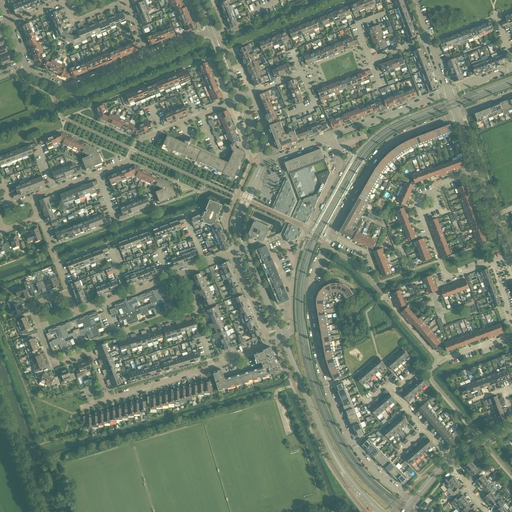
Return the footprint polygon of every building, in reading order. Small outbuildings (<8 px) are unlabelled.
[(28,10),(27,9),(30,8),(26,0),(24,0),(22,1),(25,10),(26,11),(28,10)] [(138,3),(137,0),(132,0),(131,0),(134,7),(135,7),(137,10),(145,6),(147,5),(145,0),(138,3)] [(360,11),(355,0),(353,1),(354,4),(351,5),(354,13),(360,11)] [(357,0),(355,0),(360,11),(365,9),(362,1),(358,2),(357,0)] [(363,0),(362,1),(365,9),(370,7),(367,0),(363,0)] [(395,4),(396,9),(405,5),(403,0),(395,4)] [(26,11),(25,10),(22,1),(16,3),(20,12),(23,11),(24,12),(26,11)] [(220,6),(221,9),(230,6),(228,1),(222,3),(219,4),(220,6)] [(20,12),(16,3),(11,5),(15,15),(18,14),(17,13),(20,12)] [(173,7),(175,12),(178,11),(183,8),(181,3),(173,7)] [(137,13),(137,15),(147,11),(149,10),(147,5),(145,6),(137,10),(138,13),(137,13)] [(343,5),(341,6),(345,17),(351,14),(348,6),(344,8),(343,5)] [(396,9),(398,14),(407,10),(405,5),(396,9)] [(223,13),(223,14),(232,11),(230,6),(221,9),(223,13)] [(340,9),(337,11),(340,19),(345,17),(341,6),(339,7),(340,9)] [(177,17),(180,16),(188,12),(186,7),(183,8),(178,11),(175,12),(177,17)] [(333,9),(330,10),(335,21),(340,19),(337,11),(334,12),(333,9)] [(224,16),(225,19),(237,15),(234,10),(232,11),(223,14),(224,16)] [(330,14),(326,15),(330,23),(335,21),(330,10),(328,11),(330,14)] [(398,14),(400,19),(409,15),(407,10),(398,14)] [(49,14),(51,20),(61,16),(60,14),(59,14),(58,11),(49,14)] [(139,17),(141,20),(149,16),(147,11),(137,15),(138,17),(139,17)] [(118,13),(116,14),(120,23),(126,21),(124,17),(125,16),(123,12),(119,14),(118,13)] [(180,16),(182,21),(190,17),(188,12),(180,16)] [(111,16),(115,25),(120,23),(116,14),(115,14),(115,16),(112,17),(111,16)] [(322,14),(320,15),(324,25),(330,23),(326,15),(323,16),(322,14)] [(511,18),(510,14),(505,16),(507,21),(501,23),(503,27),(505,26),(505,29),(509,27),(508,25),(511,23),(511,18)] [(227,23),(227,24),(239,20),(237,15),(225,19),(227,23)] [(319,18),(316,19),(319,28),(324,25),(320,15),(318,15),(319,18)] [(400,19),(402,24),(411,20),(409,15),(400,19)] [(49,21),(51,26),(62,21),(60,18),(62,17),(61,16),(51,20),(49,21)] [(111,16),(106,18),(110,27),(111,27),(115,25),(111,16)] [(149,16),(141,20),(142,23),(141,23),(142,25),(151,21),(149,16)] [(190,17),(182,21),(179,22),(181,27),(184,26),(192,22),(190,17)] [(111,27),(110,27),(106,18),(105,18),(105,20),(102,21),(106,32),(112,29),(111,27)] [(311,18),(309,19),(314,30),(319,28),(316,19),(313,21),(311,18)] [(239,20),(227,24),(230,30),(231,29),(232,31),(239,28),(236,22),(238,21),(238,22),(241,20),(241,19),(239,20)] [(308,22),(305,24),(310,35),(315,33),(314,30),(309,19),(307,20),(308,22)] [(402,24),(404,29),(413,25),(411,20),(402,24)] [(63,24),(62,21),(51,26),(53,30),(55,30),(55,29),(61,27),(65,26),(64,24),(63,24)] [(99,22),(98,21),(96,22),(99,29),(100,31),(101,34),(106,32),(102,21),(99,22)] [(95,24),(92,25),(95,34),(96,36),(101,34),(100,31),(99,29),(96,22),(95,22),(95,24)] [(194,27),(192,22),(184,26),(186,31),(186,30),(187,32),(190,30),(190,29),(194,27)] [(301,22),(299,23),(303,34),(305,37),(310,35),(305,24),(302,25),(301,22)] [(488,32),(497,29),(499,28),(498,24),(492,26),(491,22),(485,24),(488,32)] [(20,26),(22,31),(31,28),(28,23),(20,26)] [(298,27),(295,28),(298,36),(303,34),(299,23),(297,24),(298,27)] [(483,34),(488,32),(485,24),(480,26),(483,34)] [(88,25),(86,26),(90,36),(95,34),(92,25),(89,26),(88,25)] [(170,37),(175,35),(171,25),(165,27),(166,29),(167,29),(170,37)] [(368,29),(371,35),(382,30),(380,25),(368,29)] [(404,29),(406,34),(415,30),(413,25),(404,29)] [(85,28),(82,29),(85,38),(90,36),(86,26),(85,27),(85,28)] [(478,36),(483,34),(480,26),(475,28),(478,36)] [(56,39),(56,40),(63,32),(61,27),(55,29),(55,30),(53,30),(52,31),(56,39)] [(298,36),(295,28),(292,29),(290,27),(288,27),(289,30),(292,39),(298,36)] [(22,31),(24,36),(33,33),(31,28),(22,31)] [(473,38),(478,36),(475,28),(470,30),(473,38)] [(76,30),(78,34),(81,40),(81,41),(82,43),(82,42),(86,40),(85,38),(82,29),(79,31),(78,29),(76,30)] [(166,29),(162,31),(165,39),(170,37),(167,29),(166,29)] [(284,32),(281,34),(284,42),(289,40),(286,32),(285,29),(283,30),(284,32)] [(371,35),(373,40),(381,37),(380,34),(383,33),(382,30),(371,35)] [(415,30),(406,34),(408,39),(417,36),(415,30)] [(468,40),(473,38),(470,30),(465,32),(468,40)] [(162,31),(156,33),(160,42),(165,39),(162,31)] [(64,43),(65,41),(68,34),(63,32),(56,40),(64,43)] [(276,32),(274,33),(279,44),(284,42),(281,34),(277,35),(276,32)] [(466,41),(468,40),(465,32),(460,34),(464,44),(466,43),(466,42),(466,41)] [(24,36),(26,41),(35,38),(33,33),(24,36)] [(156,33),(152,35),(155,44),(160,42),(156,33)] [(273,37),(270,38),(273,46),(279,44),(274,33),(272,34),(273,37)] [(73,36),(73,44),(73,47),(82,43),(81,41),(81,40),(78,34),(73,36)] [(462,44),(464,44),(460,34),(455,35),(458,44),(461,43),(461,44),(462,44)] [(155,44),(152,35),(146,37),(150,46),(155,44)] [(458,44),(455,35),(450,37),(453,46),(454,48),(456,48),(456,47),(459,46),(458,44)] [(266,37),(264,38),(268,49),(273,46),(270,38),(267,39),(266,37)] [(344,41),(341,42),(345,50),(350,48),(347,40),(345,37),(343,38),(344,41)] [(373,40),(375,45),(386,41),(385,39),(382,40),(381,37),(373,40)] [(448,48),(453,46),(450,37),(445,39),(448,48)] [(26,41),(28,46),(37,43),(35,38),(26,41)] [(268,49),(264,38),(262,38),(263,41),(259,43),(263,51),(268,49)] [(352,38),(347,40),(350,48),(356,46),(352,38)] [(443,50),(448,48),(445,39),(439,41),(443,50)] [(337,40),(335,41),(340,52),(345,50),(341,42),(338,43),(337,40)] [(386,41),(375,45),(377,51),(385,48),(384,44),(389,42),(388,40),(386,41)] [(330,43),(330,45),(331,46),(334,54),(340,52),(335,41),(330,43)] [(28,46),(30,51),(41,47),(39,42),(37,43),(28,46)] [(134,42),(129,44),(132,53),(138,50),(134,42)] [(129,44),(124,47),(127,55),(132,53),(129,44)] [(0,46),(0,55),(8,52),(7,49),(6,49),(4,45),(0,46)] [(120,45),(118,46),(122,57),(127,55),(124,47),(121,48),(120,45)] [(252,51),(250,45),(238,50),(240,56),(249,52),(252,51)] [(326,45),(325,46),(329,57),(334,54),(331,46),(328,48),(326,45)] [(113,48),(114,51),(118,59),(122,57),(118,46),(113,48)] [(325,46),(319,48),(324,59),(329,57),(325,46)] [(30,51),(33,56),(43,52),(41,47),(30,51)] [(319,48),(314,50),(319,61),(324,59),(319,48)] [(412,51),(414,56),(423,53),(421,48),(412,51)] [(104,55),(107,63),(112,61),(109,53),(108,50),(103,52),(104,55)] [(313,54),(310,55),(313,63),(319,61),(314,50),(312,51),(313,54)] [(114,51),(109,53),(112,61),(118,59),(114,51)] [(8,52),(0,55),(0,60),(2,65),(8,62),(8,61),(10,60),(8,55),(10,55),(8,52)] [(36,61),(38,66),(43,61),(42,59),(43,58),(41,53),(43,52),(33,56),(35,61),(36,61)] [(240,56),(243,61),(253,56),(253,54),(250,55),(249,52),(240,56)] [(414,56),(416,62),(425,58),(423,53),(414,56)] [(400,57),(397,59),(400,67),(401,70),(407,67),(402,56),(401,54),(399,55),(400,57)] [(503,54),(497,56),(501,65),(506,63),(503,54)] [(104,55),(99,57),(102,65),(107,63),(104,55)] [(313,63),(310,55),(304,57),(307,65),(313,63)] [(245,66),(246,66),(246,65),(253,63),(253,62),(255,61),(253,56),(243,61),(245,66)] [(497,56),(492,58),(496,66),(501,65),(497,56)] [(99,57),(94,59),(97,67),(102,65),(99,57)] [(393,57),(391,58),(395,69),(400,67),(397,59),(394,60),(393,57)] [(386,63),(389,71),(390,74),(396,72),(395,69),(391,58),(389,59),(390,61),(386,63)] [(416,62),(418,66),(427,63),(425,58),(416,62)] [(447,61),(449,67),(459,63),(459,62),(458,60),(457,60),(457,58),(447,61)] [(487,58),(482,60),(486,70),(491,68),(487,58)] [(487,58),(491,68),(496,66),(492,58),(487,60),(487,58)] [(83,61),(84,63),(88,71),(92,69),(88,59),(83,61)] [(89,59),(88,59),(92,69),(97,67),(94,59),(89,61),(89,59)] [(47,71),(52,73),(57,62),(51,60),(50,63),(47,71)] [(482,60),(477,62),(481,72),(486,70),(482,60)] [(42,69),(47,71),(50,63),(46,61),(45,61),(43,61),(38,66),(42,68),(42,69)] [(246,66),(249,71),(259,66),(257,61),(255,61),(253,62),(253,63),(246,65),(246,66)] [(52,73),(57,75),(61,67),(60,67),(61,64),(57,62),(52,73)] [(200,68),(201,71),(209,68),(206,62),(199,65),(196,66),(197,68),(200,68)] [(471,64),(473,69),(475,74),(481,72),(477,62),(471,64)] [(84,63),(79,65),(83,73),(88,71),(84,63)] [(384,73),(389,71),(386,63),(381,65),(384,73)] [(418,66),(420,72),(429,68),(427,63),(418,66)] [(449,67),(451,72),(460,68),(458,63),(459,63),(449,67)] [(277,65),(278,68),(281,76),(287,74),(283,66),(280,67),(279,64),(277,65)] [(288,64),(283,66),(287,74),(292,72),(288,64)] [(79,65),(74,67),(78,75),(83,73),(79,65)] [(249,71),(251,76),(262,72),(261,69),(259,66),(249,71)] [(61,67),(57,75),(62,77),(63,76),(67,78),(67,71),(65,70),(66,69),(61,67)] [(69,70),(67,71),(67,78),(72,76),(73,78),(78,75),(74,67),(69,69),(69,70)] [(270,67),(267,69),(271,81),(275,80),(270,67)] [(199,72),(201,77),(211,73),(209,68),(201,71),(199,72)] [(278,68),(276,69),(272,70),(276,78),(281,76),(278,68)] [(420,77),(422,77),(431,73),(429,68),(420,72),(418,72),(420,77)] [(451,72),(453,77),(463,73),(462,73),(463,72),(462,70),(461,70),(461,68),(460,68),(451,72)] [(185,82),(190,80),(186,71),(184,72),(184,71),(181,72),(185,82)] [(364,82),(369,80),(366,71),(361,74),(364,82)] [(180,84),(185,82),(181,72),(178,73),(178,74),(176,75),(180,84)] [(251,76),(253,81),(261,78),(260,75),(262,73),(262,72),(251,76)] [(201,77),(203,81),(213,78),(211,73),(201,77)] [(422,77),(424,82),(433,78),(431,73),(422,77)] [(463,73),(453,77),(455,82),(463,79),(462,73),(463,73)] [(361,74),(355,76),(360,87),(362,86),(361,83),(364,82),(361,74)] [(175,87),(180,84),(176,75),(174,76),(174,75),(171,76),(175,87)] [(170,89),(175,87),(171,76),(168,77),(168,78),(166,79),(170,89)] [(355,76),(350,78),(353,86),(356,85),(357,87),(360,87),(355,76)] [(261,78),(253,81),(255,87),(263,83),(266,82),(264,77),(262,77),(261,78)] [(215,83),(213,78),(203,81),(205,86),(215,83)] [(350,78),(345,80),(349,91),(354,89),(353,86),(350,78)] [(424,82),(426,87),(434,84),(433,78),(424,82)] [(165,91),(170,89),(166,79),(164,80),(164,79),(161,80),(164,89),(165,91)] [(288,85),(289,88),(297,85),(295,80),(287,83),(284,84),(285,86),(288,85)] [(345,80),(339,82),(342,90),(346,89),(347,91),(349,91),(345,80)] [(339,82),(334,84),(338,95),(340,94),(339,91),(342,90),(339,82)] [(159,91),(156,83),(154,84),(154,83),(151,84),(154,93),(157,92),(158,94),(160,93),(159,91)] [(217,87),(215,83),(205,86),(207,91),(217,87)] [(154,93),(151,84),(148,86),(146,87),(150,97),(155,95),(154,93)] [(334,84),(329,86),(332,94),(335,93),(336,96),(338,95),(334,84)] [(434,84),(426,87),(428,92),(436,89),(434,84)] [(288,93),(289,95),(299,90),(297,85),(289,88),(290,91),(288,93)] [(326,96),(327,99),(330,98),(329,95),(332,94),(329,86),(323,88),(326,96)] [(145,99),(150,97),(146,87),(144,88),(144,87),(141,89),(145,99)] [(219,92),(217,87),(207,91),(209,96),(219,92)] [(321,101),(327,99),(326,96),(323,88),(313,92),(315,96),(319,95),(321,101)] [(414,88),(409,90),(412,98),(417,96),(414,88)] [(140,101),(145,99),(141,89),(138,90),(138,91),(136,91),(140,101)] [(292,96),(293,99),(302,95),(299,90),(289,95),(290,97),(292,96)] [(403,90),(398,92),(402,102),(407,100),(404,92),(403,90)] [(409,90),(404,92),(407,100),(412,98),(409,90)] [(135,103),(140,101),(136,91),(134,92),(134,91),(131,93),(134,101),(135,103)] [(258,95),(260,100),(268,97),(271,96),(269,91),(258,95)] [(220,92),(219,92),(209,96),(208,96),(211,102),(212,103),(216,102),(215,100),(222,97),(220,92)] [(394,96),(397,104),(402,102),(398,92),(393,94),(394,96)] [(129,103),(134,101),(131,93),(128,94),(128,95),(126,96),(127,99),(126,99),(126,100),(125,100),(125,101),(125,102),(126,102),(126,103),(125,103),(126,104),(127,105),(128,105),(129,105),(128,104),(129,104),(129,103)] [(302,95),(293,99),(295,102),(292,103),(293,105),(296,104),(304,101),(302,95)] [(394,96),(389,98),(392,106),(397,104),(394,96)] [(260,100),(262,106),(270,102),(268,97),(260,100)] [(375,103),(378,111),(384,109),(383,106),(384,106),(381,98),(374,101),(375,103)] [(392,106),(389,98),(384,100),(387,108),(392,106)] [(369,103),(370,105),(373,113),(378,111),(375,103),(374,101),(369,103)] [(262,106),(264,110),(273,107),(270,102),(262,106)] [(509,111),(505,102),(502,103),(502,102),(500,103),(504,114),(504,115),(510,113),(509,111)] [(103,112),(107,110),(105,103),(97,106),(98,107),(96,108),(98,113),(102,111),(103,112)] [(504,114),(500,103),(498,104),(498,105),(495,106),(498,115),(503,113),(503,115),(504,114)] [(370,105),(365,107),(368,115),(373,113),(370,105)] [(185,106),(179,109),(183,117),(186,116),(186,115),(191,113),(188,107),(185,109),(185,106)] [(492,106),(489,107),(494,118),(494,116),(498,115),(495,106),(492,107),(492,106)] [(264,110),(266,115),(275,112),(273,107),(264,110)] [(488,109),(485,110),(488,119),(493,117),(493,118),(494,118),(489,107),(488,108),(488,109)] [(179,109),(174,111),(178,118),(179,118),(180,118),(183,117),(179,109)] [(350,111),(350,112),(353,120),(358,118),(355,111),(354,109),(350,111)] [(360,109),(355,111),(358,118),(363,117),(360,109)] [(219,114),(221,119),(230,115),(228,110),(221,113),(220,112),(216,113),(217,115),(219,114)] [(482,110),(479,111),(484,122),(484,120),(488,119),(485,110),(482,111),(482,110)] [(100,119),(107,122),(109,117),(108,117),(104,115),(103,112),(102,111),(98,113),(100,119)] [(174,111),(169,113),(173,121),(176,120),(176,119),(178,118),(174,111)] [(266,115),(268,121),(277,117),(276,116),(277,115),(278,112),(277,111),(275,112),(266,115)] [(484,122),(479,111),(478,111),(478,112),(475,114),(478,122),(483,121),(483,122),(484,122)] [(350,112),(345,114),(348,122),(353,120),(350,112)] [(173,121),(169,113),(164,115),(165,117),(162,118),(165,124),(170,122),(170,123),(173,121)] [(107,122),(111,124),(115,116),(110,114),(108,117),(109,117),(107,122)] [(111,124),(116,126),(120,119),(120,118),(121,116),(116,114),(115,116),(111,124)] [(345,114),(340,116),(343,124),(348,122),(345,114)] [(221,119),(223,124),(231,121),(229,116),(230,116),(230,115),(221,119)] [(281,121),(279,116),(277,117),(268,121),(270,126),(281,122),(281,121)] [(340,116),(335,118),(338,126),(343,124),(340,116)] [(321,122),(324,130),(329,128),(325,118),(320,120),(320,121),(321,122)] [(338,126),(335,118),(328,121),(330,125),(331,124),(333,128),(338,126)] [(116,126),(121,128),(125,121),(120,119),(116,126)] [(121,128),(126,130),(129,123),(125,121),(121,128)] [(149,121),(143,123),(146,131),(155,128),(153,122),(150,123),(149,121)] [(222,128),(223,130),(233,126),(231,121),(223,124),(224,127),(222,128)] [(324,130),(321,122),(320,121),(315,123),(315,124),(319,132),(324,130)] [(295,132),(295,130),(286,133),(281,122),(270,126),(272,132),(273,132),(279,148),(282,147),(283,149),(283,148),(283,147),(299,141),(298,140),(295,132)] [(319,132),(315,124),(315,123),(314,122),(310,124),(310,126),(314,134),(319,132)] [(129,123),(126,130),(136,135),(136,128),(134,127),(135,125),(129,123)] [(136,128),(136,135),(146,131),(143,123),(138,126),(139,127),(136,128)] [(446,123),(444,124),(448,135),(450,134),(450,135),(452,134),(452,133),(453,133),(450,124),(447,126),(446,123)] [(443,127),(440,128),(443,136),(448,135),(444,124),(442,125),(443,127)] [(225,129),(227,134),(235,131),(233,126),(223,130),(225,129)] [(310,126),(305,128),(309,136),(314,134),(310,126)] [(436,127),(434,128),(438,138),(443,136),(440,128),(437,129),(436,127)] [(305,128),(300,130),(304,138),(309,136),(305,128)] [(433,131),(430,132),(434,144),(436,143),(434,140),(438,138),(434,128),(432,129),(433,131)] [(298,140),(304,138),(300,130),(295,132),(298,140)] [(227,134),(229,139),(237,136),(235,131),(227,134)] [(426,131),(424,132),(428,142),(433,140),(434,144),(430,132),(427,133),(426,131)] [(423,135),(420,136),(423,144),(428,142),(424,132),(422,132),(423,135)] [(60,141),(62,142),(63,143),(66,136),(61,133),(55,136),(58,143),(58,142),(60,141)] [(165,148),(222,174),(226,163),(213,157),(214,156),(200,150),(199,151),(189,147),(189,145),(190,146),(193,139),(191,138),(190,139),(188,139),(186,140),(186,141),(185,141),(184,143),(185,143),(184,145),(174,140),(174,139),(167,135),(163,146),(166,147),(165,148)] [(413,139),(410,140),(413,148),(417,146),(418,146),(414,135),(412,136),(413,139)] [(416,135),(414,135),(418,146),(423,144),(420,136),(417,137),(416,135)] [(58,144),(58,142),(58,143),(55,136),(50,138),(53,146),(58,144)] [(62,144),(67,146),(71,138),(66,136),(63,143),(62,142),(62,144)] [(231,144),(236,142),(239,141),(237,136),(229,139),(231,144)] [(47,137),(39,140),(41,144),(45,142),(48,148),(53,146),(50,138),(47,139),(47,137)] [(67,146),(72,148),(76,140),(71,138),(67,146)] [(405,139),(403,140),(408,151),(411,149),(413,148),(410,140),(407,142),(405,139)] [(72,148),(77,151),(81,142),(76,140),(72,148)] [(402,144),(400,146),(404,153),(406,152),(408,151),(403,140),(401,141),(402,144)] [(82,152),(86,145),(81,142),(77,151),(82,153),(82,152)] [(223,148),(221,149),(221,151),(231,147),(232,150),(232,151),(234,152),(224,175),(229,177),(231,178),(234,179),(245,155),(243,150),(242,151),(238,149),(238,147),(236,142),(231,144),(226,146),(223,148)] [(36,143),(24,148),(27,156),(33,154),(31,148),(36,146),(35,146),(37,145),(36,143)] [(88,156),(82,159),(86,169),(102,163),(98,152),(97,153),(96,151),(97,151),(97,150),(86,145),(82,152),(88,155),(88,156)] [(395,145),(393,147),(400,156),(401,155),(404,153),(400,146),(397,147),(395,145)] [(393,150),(390,152),(396,159),(400,156),(393,147),(392,148),(393,150)] [(24,148),(19,150),(22,158),(27,156),(24,148)] [(326,159),(326,158),(325,159),(321,149),(316,151),(285,163),(289,172),(291,172),(292,175),(302,200),(294,216),(295,219),(305,223),(308,222),(319,197),(320,197),(330,173),(329,170),(325,160),(326,159)] [(19,150),(14,152),(17,160),(22,158),(19,150)] [(14,152),(8,154),(11,162),(17,160),(14,152)] [(386,153),(385,154),(392,163),(395,160),(396,159),(390,152),(388,154),(386,153)] [(8,154),(3,156),(6,164),(11,162),(8,154)] [(385,158),(382,160),(389,166),(392,163),(385,154),(383,156),(385,158)] [(462,154),(457,156),(461,168),(467,166),(462,154)] [(458,159),(453,161),(456,170),(461,168),(457,156),(458,159)] [(378,161),(377,163),(385,170),(388,167),(389,166),(382,160),(380,163),(378,161)] [(453,161),(448,163),(451,172),(456,170),(453,161)] [(73,163),(67,165),(71,175),(82,171),(80,168),(76,170),(73,163)] [(377,167),(376,169),(383,174),(385,170),(377,163),(375,165),(377,167)] [(448,163),(443,165),(446,174),(451,172),(448,163)] [(67,165),(62,167),(66,177),(71,175),(67,165)] [(443,165),(438,167),(441,176),(446,174),(443,165)] [(62,167),(57,169),(60,179),(66,177),(62,167)] [(136,176),(139,169),(134,167),(128,169),(130,173),(131,176),(134,175),(136,176)] [(432,167),(427,168),(430,177),(435,175),(433,169),(432,167)] [(438,167),(433,169),(435,175),(436,178),(441,176),(438,167)] [(427,168),(422,170),(425,179),(430,177),(427,168)] [(60,179),(57,169),(51,171),(55,181),(60,179)] [(130,173),(128,169),(123,171),(126,179),(132,177),(131,176),(130,173)] [(135,177),(140,179),(144,171),(139,169),(136,176),(135,177)] [(372,171),(370,173),(380,179),(381,178),(383,174),(376,169),(374,172),(372,171)] [(422,170),(417,172),(420,181),(425,179),(422,170)] [(121,181),(126,179),(123,171),(118,173),(121,181)] [(140,179),(146,182),(149,173),(144,171),(140,179)] [(414,180),(412,181),(415,183),(420,181),(417,172),(412,174),(414,180)] [(116,183),(121,181),(118,173),(113,175),(116,183)] [(146,182),(150,184),(154,175),(149,173),(146,182)] [(371,176),(370,179),(377,183),(380,179),(370,173),(369,175),(371,176)] [(111,185),(116,183),(113,175),(103,178),(104,181),(109,179),(111,185)] [(156,186),(159,178),(154,175),(150,184),(156,186)] [(42,177),(36,179),(39,187),(45,185),(42,177)] [(171,183),(159,178),(156,186),(161,188),(162,189),(155,192),(159,202),(176,196),(171,183)] [(36,179),(31,181),(34,189),(39,187),(36,179)] [(274,209),(287,215),(289,214),(295,201),(287,179),(284,180),(273,206),(274,209)] [(366,181),(365,182),(375,188),(377,183),(370,179),(368,182),(366,181)] [(31,181),(25,183),(28,191),(34,189),(31,181)] [(97,181),(86,185),(89,193),(90,193),(91,195),(96,193),(93,185),(98,183),(97,181)] [(406,182),(403,187),(412,190),(415,183),(412,181),(411,184),(406,182)] [(366,186),(364,188),(372,193),(375,188),(365,182),(364,184),(366,186)] [(23,193),(19,183),(14,185),(17,194),(12,196),(13,199),(18,197),(18,195),(23,193)] [(19,183),(23,193),(28,191),(25,183),(20,185),(19,183)] [(459,187),(461,192),(469,189),(467,184),(459,187)] [(86,185),(81,187),(84,195),(89,193),(86,185)] [(81,187),(75,189),(79,199),(85,197),(84,195),(81,187)] [(403,187),(401,192),(409,195),(412,190),(403,187)] [(361,190),(359,192),(369,198),(372,193),(364,188),(363,191),(361,190)] [(75,189),(70,191),(74,200),(74,201),(79,199),(75,189)] [(461,192),(463,197),(466,196),(469,195),(471,194),(469,189),(461,192)] [(70,191),(65,193),(68,202),(74,200),(70,191)] [(369,198),(359,192),(358,194),(360,195),(340,231),(341,233),(352,238),(355,230),(353,229),(354,227),(355,228),(369,203),(366,202),(369,198)] [(401,192),(399,197),(407,200),(409,195),(401,192)] [(68,202),(65,193),(59,195),(63,203),(63,204),(68,202)] [(460,198),(462,203),(471,200),(469,195),(466,196),(463,197),(460,198)] [(39,200),(41,206),(49,203),(47,197),(39,200)] [(147,197),(141,200),(144,208),(149,206),(150,208),(155,206),(154,201),(149,203),(147,197)] [(402,204),(401,207),(404,208),(407,200),(399,197),(397,202),(402,204)] [(129,201),(131,204),(134,212),(139,210),(136,202),(135,199),(129,201)] [(141,200),(136,202),(139,210),(144,208),(141,200)] [(462,203),(464,208),(473,205),(471,200),(462,203)] [(209,225),(216,222),(215,221),(217,217),(216,216),(217,214),(218,215),(221,206),(219,205),(219,204),(211,201),(211,202),(208,201),(205,209),(206,210),(205,212),(204,212),(202,216),(201,216),(204,223),(209,225)] [(41,206),(43,211),(51,208),(49,203),(41,206)] [(131,204),(125,206),(128,214),(134,212),(131,204)] [(464,208),(466,213),(475,210),(473,205),(464,208)] [(119,220),(124,218),(123,216),(128,214),(125,206),(120,208),(122,213),(117,215),(119,220)] [(395,211),(397,216),(406,213),(404,208),(401,207),(401,209),(395,211)] [(43,211),(45,217),(53,214),(51,208),(43,211)] [(466,213),(468,218),(477,215),(475,210),(466,213)] [(368,217),(376,220),(378,216),(370,212),(368,217)] [(53,214),(45,217),(47,222),(58,218),(56,213),(53,214)] [(397,216),(399,221),(408,218),(406,213),(397,216)] [(103,214),(97,216),(100,224),(106,222),(107,224),(112,222),(110,217),(105,219),(103,214)] [(194,215),(199,225),(204,223),(201,216),(200,214),(197,216),(197,214),(194,215)] [(190,219),(194,227),(199,225),(194,215),(192,216),(193,218),(190,219)] [(468,218),(470,224),(478,220),(477,215),(468,218)] [(97,216),(92,218),(95,226),(100,224),(97,216)] [(86,217),(86,218),(90,228),(95,226),(92,218),(87,220),(86,217)] [(176,221),(173,222),(176,231),(182,229),(180,223),(185,221),(183,217),(175,220),(176,221)] [(82,222),(81,222),(84,230),(90,228),(86,218),(81,220),(82,222)] [(399,221),(401,226),(409,223),(408,218),(399,221)] [(428,222),(430,227),(439,224),(437,218),(428,222)] [(253,240),(254,240),(255,240),(259,242),(263,240),(269,226),(267,225),(266,226),(256,221),(256,220),(254,220),(248,233),(250,238),(253,239),(253,240)] [(470,224),(472,229),(480,225),(478,220),(470,224)] [(212,230),(221,226),(220,224),(219,224),(218,221),(216,222),(209,225),(212,230)] [(81,222),(76,224),(79,232),(84,230),(81,222)] [(166,225),(163,226),(167,236),(166,234),(171,232),(168,222),(165,223),(166,225)] [(170,222),(168,222),(171,232),(176,231),(173,222),(170,223),(170,222)] [(403,232),(405,231),(411,228),(409,223),(401,226),(403,232)] [(76,224),(71,226),(74,234),(79,232),(76,224)] [(430,227),(432,232),(441,229),(439,224),(430,227)] [(160,225),(158,226),(162,239),(162,238),(164,238),(166,237),(167,237),(167,236),(163,226),(161,227),(160,225)] [(285,236),(287,242),(299,238),(301,232),(300,229),(292,225),(290,226),(285,236)] [(472,229),(474,234),(482,230),(480,225),(472,229)] [(71,226),(66,228),(69,236),(74,234),(71,226)] [(162,239),(158,226),(155,227),(156,229),(153,230),(157,240),(162,239)] [(212,230),(214,235),(222,231),(221,229),(222,228),(221,226),(212,230)] [(405,231),(407,236),(416,232),(414,227),(411,228),(405,231)] [(41,239),(37,228),(30,231),(31,234),(26,236),(28,242),(33,240),(34,242),(41,239)] [(66,228),(60,230),(63,238),(69,236),(66,228)] [(432,232),(434,237),(443,234),(441,229),(432,232)] [(63,238),(60,230),(55,232),(58,240),(63,238)] [(145,232),(143,233),(146,242),(153,239),(152,237),(150,238),(147,230),(145,231),(145,232)] [(474,234),(476,239),(484,236),(482,230),(474,234)] [(214,235),(216,240),(226,236),(225,234),(223,234),(222,231),(214,235)] [(353,240),(358,242),(362,234),(357,231),(353,240)] [(416,232),(407,236),(409,241),(418,238),(416,232)] [(140,233),(137,234),(141,244),(146,242),(143,233),(140,234),(140,233)] [(135,236),(133,237),(136,246),(141,244),(137,234),(135,235),(135,236)] [(358,242),(363,244),(367,236),(362,234),(358,242)] [(434,237),(436,242),(445,239),(443,234),(434,237)] [(19,246),(20,249),(25,247),(23,242),(20,243),(17,236),(9,239),(13,248),(19,246)] [(216,240),(218,245),(227,241),(225,239),(227,238),(226,236),(216,240)] [(363,244),(368,247),(372,238),(367,236),(363,244)] [(484,236),(476,239),(478,244),(486,241),(484,236)] [(129,237),(127,238),(131,248),(136,246),(133,237),(130,238),(129,237)] [(125,240),(122,241),(126,250),(131,248),(127,238),(125,239),(125,240)] [(368,247),(373,249),(376,247),(374,246),(377,240),(372,238),(368,247)] [(415,241),(417,247),(426,243),(424,238),(415,241)] [(436,242),(438,247),(447,244),(445,239),(436,242)] [(0,241),(0,252),(4,251),(5,253),(10,251),(7,243),(4,244),(3,241),(1,242),(0,241)] [(126,250),(122,241),(120,242),(119,241),(112,244),(113,248),(119,246),(121,252),(126,250)] [(227,241),(218,245),(220,250),(230,246),(229,244),(228,244),(227,241)] [(417,247),(419,252),(428,248),(426,243),(417,247)] [(438,247),(440,252),(449,249),(447,244),(438,247)] [(255,250),(257,255),(268,250),(266,245),(255,250)] [(99,250),(96,251),(100,260),(105,258),(103,252),(108,250),(106,246),(99,249),(99,250)] [(373,249),(376,257),(384,253),(383,248),(377,250),(376,247),(373,249)] [(419,252),(421,257),(430,253),(428,248),(419,252)] [(196,249),(191,251),(195,261),(197,260),(197,258),(199,257),(196,249)] [(449,249),(440,252),(442,257),(451,254),(449,249)] [(257,255),(259,260),(270,255),(268,250),(257,255)] [(93,251),(91,252),(95,263),(100,261),(100,260),(96,251),(94,252),(93,251)] [(191,251),(186,253),(189,261),(192,260),(192,262),(195,261),(191,251)] [(89,254),(86,255),(90,263),(90,265),(95,263),(91,252),(88,252),(89,254)] [(186,253),(181,255),(185,265),(187,264),(186,262),(189,261),(186,253)] [(376,257),(378,262),(386,258),(384,253),(376,257)] [(430,253),(421,257),(423,262),(432,259),(430,253)] [(83,254),(81,255),(84,265),(90,263),(86,255),(84,256),(83,254)] [(79,258),(76,259),(79,267),(84,265),(81,255),(78,256),(79,258)] [(181,255),(176,256),(179,265),(182,264),(182,266),(185,265),(181,255)] [(259,260),(261,265),(272,260),(270,255),(259,260)] [(179,265),(176,256),(171,258),(173,264),(167,266),(169,270),(177,267),(176,266),(179,265)] [(73,258),(71,259),(75,269),(75,271),(80,269),(79,267),(76,259),(74,260),(73,258)] [(378,262),(380,267),(388,263),(386,258),(378,262)] [(75,269),(71,259),(68,260),(69,261),(66,262),(69,271),(75,269)] [(261,265),(263,269),(274,265),(272,260),(261,265)] [(221,268),(222,269),(232,265),(231,263),(229,264),(228,261),(218,265),(219,268),(221,268)] [(380,267),(382,272),(390,269),(388,263),(380,267)] [(155,264),(150,266),(153,275),(156,274),(156,275),(164,273),(162,268),(157,270),(155,264)] [(222,269),(224,274),(232,271),(231,268),(233,267),(232,265),(222,269)] [(263,269),(265,274),(276,270),(274,265),(263,269)] [(144,266),(139,268),(143,279),(145,278),(146,279),(148,278),(144,266)] [(144,266),(148,278),(151,277),(150,276),(153,275),(150,266),(145,268),(144,266)] [(139,268),(134,270),(138,282),(141,281),(140,280),(143,279),(139,268)] [(390,269),(382,272),(383,277),(392,274),(390,269)] [(477,273),(479,278),(490,274),(488,269),(477,273)] [(134,272),(129,274),(133,283),(135,282),(136,283),(138,282),(134,270),(134,272)] [(265,274),(267,279),(278,274),(276,270),(265,274)] [(224,274),(226,279),(236,275),(235,273),(233,274),(232,271),(224,274)] [(133,283),(129,274),(129,272),(124,274),(128,286),(131,285),(130,284),(133,283)] [(189,281),(190,283),(204,277),(202,278),(200,273),(192,276),(193,279),(189,281)] [(267,279),(269,284),(280,279),(278,274),(267,279)] [(483,282),(492,279),(490,274),(479,278),(481,283),(483,282)] [(226,279),(228,284),(236,281),(235,278),(237,277),(236,275),(226,279)] [(424,278),(426,283),(434,280),(432,275),(424,278)] [(59,286),(56,277),(48,280),(47,278),(44,279),(47,287),(50,286),(51,289),(59,286)] [(195,284),(196,286),(206,282),(204,277),(190,283),(191,285),(195,284)] [(115,279),(110,281),(114,292),(116,291),(115,289),(118,288),(115,279)] [(269,284),(271,289),(282,284),(280,279),(269,284)] [(466,279),(461,281),(464,290),(469,288),(466,279)] [(483,282),(485,287),(494,284),(492,279),(483,282)] [(325,283),(323,284),(329,294),(330,293),(332,292),(333,292),(336,292),(337,292),(339,292),(341,293),(343,294),(346,298),(356,293),(354,289),(351,291),(349,288),(343,284),(339,283),(340,280),(334,280),(334,283),(330,284),(327,285),(325,283)] [(426,283),(428,289),(436,285),(434,280),(426,283)] [(41,293),(40,290),(45,288),(42,281),(31,285),(32,288),(29,289),(31,294),(34,293),(35,295),(41,293)] [(70,287),(71,290),(81,286),(79,281),(70,284),(71,287),(70,287)] [(110,281),(105,283),(108,292),(111,291),(111,292),(114,292),(110,281)] [(194,291),(194,293),(209,287),(207,288),(206,286),(210,284),(208,281),(207,282),(206,282),(196,286),(197,289),(194,291)] [(228,284),(230,289),(240,285),(239,283),(238,284),(236,281),(228,284)] [(461,281),(455,283),(459,292),(464,290),(461,281)] [(105,283),(100,285),(103,295),(106,294),(105,293),(108,292),(105,283)] [(455,283),(450,285),(454,294),(459,292),(455,283)] [(24,285),(24,286),(14,289),(17,296),(21,295),(22,299),(28,296),(26,291),(29,290),(28,286),(27,284),(24,285)] [(271,289),(273,294),(284,289),(282,284),(271,289)] [(319,292),(327,297),(327,296),(329,294),(323,284),(322,285),(320,286),(322,288),(319,292)] [(485,287),(487,292),(496,289),(494,284),(485,287)] [(103,295),(100,285),(95,287),(98,296),(101,295),(101,296),(103,295)] [(240,285),(230,289),(228,290),(230,295),(232,295),(232,296),(234,295),(234,294),(241,291),(239,288),(241,287),(240,285)] [(436,285),(428,289),(430,294),(438,291),(436,285)] [(450,285),(445,287),(449,296),(454,294),(450,285)] [(73,292),(74,294),(83,291),(81,286),(71,290),(72,292),(73,292)] [(154,290),(152,291),(156,301),(162,299),(160,294),(165,292),(163,287),(157,289),(157,288),(154,289),(154,290)] [(199,293),(200,296),(211,292),(209,287),(194,293),(195,295),(199,293)] [(449,296),(445,287),(440,289),(443,298),(449,296)] [(273,294),(275,298),(286,294),(284,289),(273,294)] [(487,292),(489,297),(497,294),(496,289),(487,292)] [(74,297),(75,300),(87,295),(85,290),(83,291),(74,294),(75,297),(74,297)] [(391,294),(393,299),(402,295),(400,290),(391,294)] [(149,298),(151,303),(151,304),(156,301),(152,291),(150,292),(150,291),(147,292),(147,293),(141,295),(143,300),(149,298)] [(198,301),(199,303),(213,297),(211,292),(200,296),(202,299),(198,301)] [(315,296),(314,298),(325,301),(325,300),(327,297),(319,292),(317,296),(315,296)] [(286,294),(275,298),(277,303),(289,298),(286,294)] [(489,297),(486,298),(488,303),(491,302),(499,299),(497,294),(489,297)] [(87,295),(75,300),(76,302),(77,302),(78,304),(89,300),(87,295)] [(234,298),(236,304),(246,299),(245,297),(244,298),(242,295),(234,298)] [(393,299),(395,304),(404,300),(402,295),(393,299)] [(156,301),(161,314),(164,313),(163,311),(166,310),(164,305),(169,303),(169,302),(172,301),(170,296),(156,301)] [(125,301),(129,312),(134,310),(132,305),(138,303),(136,297),(130,299),(129,299),(127,300),(125,301)] [(213,297),(199,303),(200,305),(203,303),(205,306),(215,302),(214,299),(212,300),(211,298),(213,297)] [(11,309),(10,309),(10,311),(10,312),(11,313),(11,314),(12,315),(13,315),(21,312),(23,311),(21,305),(18,306),(17,303),(19,300),(13,298),(10,303),(11,305),(10,306),(11,309)] [(236,304),(238,309),(247,305),(245,302),(247,302),(246,299),(236,304)] [(499,299),(491,302),(493,308),(501,304),(499,299)] [(398,309),(400,311),(403,309),(402,307),(406,306),(404,300),(395,304),(397,309),(398,309)] [(121,309),(123,314),(129,312),(125,301),(122,302),(122,301),(119,302),(120,303),(114,305),(115,308),(112,309),(115,314),(116,314),(117,316),(118,316),(117,313),(116,311),(121,309)] [(143,307),(144,309),(145,312),(148,311),(153,309),(155,314),(157,313),(158,315),(161,314),(156,301),(151,304),(151,303),(143,307)] [(238,309),(241,314),(250,309),(249,307),(248,308),(247,305),(238,309)] [(204,315),(205,317),(217,312),(219,311),(216,306),(206,310),(208,313),(204,315)] [(134,310),(129,312),(133,324),(136,323),(136,321),(138,320),(136,315),(142,313),(145,312),(144,309),(143,307),(134,310)] [(400,313),(404,317),(411,311),(407,307),(404,310),(403,309),(400,311),(401,312),(400,313)] [(241,314),(243,318),(251,315),(250,312),(251,312),(250,309),(241,314)] [(404,317),(408,321),(415,315),(411,311),(404,317)] [(88,315),(86,316),(90,326),(96,324),(94,319),(99,317),(100,320),(103,319),(100,313),(98,314),(97,312),(91,314),(91,313),(88,314),(88,315)] [(129,312),(123,314),(118,316),(120,321),(125,319),(127,325),(130,324),(130,325),(133,324),(129,312)] [(209,317),(211,320),(219,317),(221,316),(220,313),(218,314),(217,312),(205,317),(206,319),(209,317)] [(243,318),(245,323),(255,319),(254,317),(252,318),(251,315),(243,318)] [(411,326),(413,324),(418,319),(415,315),(408,321),(411,326)] [(17,327),(28,322),(26,317),(21,319),(20,316),(13,318),(16,324),(17,323),(18,326),(17,327)] [(82,323),(84,328),(85,329),(90,326),(86,316),(84,317),(83,316),(81,317),(81,318),(75,320),(77,325),(82,323)] [(208,324),(209,327),(223,321),(223,320),(221,321),(219,317),(211,320),(212,323),(208,324)] [(413,324),(417,328),(424,322),(420,318),(418,319),(413,324)] [(245,323),(247,328),(255,325),(254,322),(256,322),(255,319),(245,323)] [(214,327),(215,330),(223,327),(222,322),(224,322),(223,321),(209,327),(210,329),(214,327)] [(28,322),(17,327),(20,335),(26,333),(25,329),(30,328),(28,322)] [(61,325),(58,326),(63,337),(68,335),(66,330),(71,327),(69,322),(63,324),(60,325),(61,325)] [(90,326),(95,339),(98,338),(97,336),(100,335),(98,330),(103,328),(101,322),(96,324),(90,326)] [(417,328),(420,332),(427,326),(424,322),(417,328)] [(178,324),(173,325),(177,336),(182,335),(181,332),(178,324)] [(501,324),(495,326),(499,335),(504,333),(501,324)] [(173,325),(168,327),(172,338),(177,336),(173,325)] [(248,331),(249,333),(259,329),(258,327),(256,328),(255,325),(247,328),(245,329),(246,332),(248,331)] [(55,334),(57,339),(63,337),(58,326),(56,327),(56,326),(53,327),(53,328),(48,330),(49,333),(46,334),(48,340),(51,338),(50,336),(55,334)] [(79,329),(76,330),(79,338),(82,337),(81,336),(87,334),(89,339),(91,338),(92,340),(95,339),(90,326),(85,329),(84,328),(79,330),(79,329)] [(420,332),(424,336),(431,330),(427,326),(420,332)] [(495,326),(490,328),(494,337),(499,335),(495,326)] [(172,338),(168,327),(163,329),(166,340),(172,338)] [(212,334),(213,337),(226,332),(223,327),(215,330),(216,333),(212,334)] [(485,328),(479,330),(483,338),(488,336),(485,330),(485,328)] [(485,330),(488,336),(488,339),(494,337),(490,328),(485,330)] [(259,329),(249,333),(251,338),(259,335),(258,332),(260,331),(259,329)] [(68,335),(63,337),(67,349),(70,348),(70,347),(72,346),(70,340),(75,338),(76,339),(79,338),(76,330),(73,331),(73,333),(68,335)] [(424,336),(427,340),(434,334),(431,330),(424,336)] [(479,330),(474,332),(478,340),(483,338),(479,330)] [(154,331),(149,333),(152,342),(157,341),(157,339),(154,331)] [(218,337),(219,340),(228,336),(226,332),(213,337),(214,339),(218,337)] [(474,332),(469,333),(473,342),(478,340),(474,332)] [(149,333),(144,334),(147,345),(148,345),(147,344),(152,342),(149,333)] [(469,333),(464,335),(467,344),(473,342),(469,333)] [(144,334),(139,336),(141,344),(142,347),(147,345),(144,334)] [(427,340),(431,344),(438,338),(434,334),(427,340)] [(464,335),(459,337),(462,346),(467,344),(464,335)] [(217,344),(218,347),(230,341),(228,336),(219,340),(220,343),(217,344)] [(24,342),(26,347),(36,344),(34,338),(30,340),(29,337),(21,339),(23,343),(24,342)] [(57,339),(52,341),(52,342),(49,343),(51,348),(54,347),(54,346),(59,344),(61,350),(64,349),(64,350),(67,349),(63,337),(57,339)] [(134,337),(129,339),(132,349),(137,348),(134,337)] [(459,337),(454,339),(457,348),(462,346),(459,337)] [(438,350),(441,351),(441,348),(437,347),(441,342),(443,340),(441,338),(439,340),(438,338),(431,344),(434,348),(435,348),(438,350)] [(129,339),(123,341),(126,349),(131,347),(132,349),(129,339)] [(454,339),(449,341),(452,350),(457,348),(454,339)] [(230,341),(218,347),(218,349),(222,347),(223,350),(232,347),(230,341)] [(441,348),(441,351),(444,351),(447,350),(447,352),(452,350),(449,341),(444,343),(446,349),(441,348)] [(96,346),(98,352),(106,349),(106,348),(108,347),(107,343),(105,344),(104,343),(96,346)] [(27,353),(28,356),(35,353),(34,351),(38,349),(36,344),(26,347),(28,352),(27,353)] [(275,360),(270,347),(262,350),(262,352),(253,355),(256,364),(260,362),(262,369),(224,380),(221,370),(212,372),(218,391),(222,390),(222,389),(226,387),(226,389),(231,387),(230,386),(234,385),(235,386),(240,385),(239,383),(243,382),(244,384),(248,382),(248,381),(252,380),(252,381),(257,379),(256,378),(260,377),(261,378),(266,377),(265,375),(269,374),(270,376),(270,375),(270,374),(272,373),(273,376),(281,372),(279,368),(278,368),(274,360),(275,360)] [(404,350),(400,353),(405,360),(409,356),(404,350)] [(31,361),(32,364),(42,360),(40,355),(34,357),(33,354),(35,353),(28,356),(30,361),(31,361)] [(100,357),(102,362),(112,358),(110,353),(108,354),(100,357)] [(400,353),(395,357),(401,363),(405,360),(400,353)] [(172,360),(174,368),(180,366),(177,358),(176,356),(171,357),(172,360)] [(324,363),(325,365),(336,362),(335,358),(336,357),(326,359),(327,362),(324,363)] [(395,357),(391,360),(397,367),(401,363),(395,357)] [(102,362),(104,367),(114,363),(112,358),(102,362)] [(166,358),(169,369),(174,368),(172,360),(167,361),(166,358)] [(377,362),(373,365),(379,372),(383,368),(384,369),(386,367),(379,358),(376,360),(377,362)] [(164,371),(169,369),(166,359),(161,360),(164,371)] [(33,370),(34,373),(39,371),(38,368),(45,366),(42,360),(32,364),(34,370),(33,370)] [(397,367),(391,360),(387,364),(393,370),(397,374),(398,374),(394,369),(397,367)] [(158,361),(153,363),(156,373),(161,372),(158,361)] [(76,371),(78,377),(85,374),(84,371),(90,369),(88,362),(77,365),(79,370),(76,371)] [(328,367),(329,370),(338,367),(337,365),(336,362),(325,365),(326,368),(328,367)] [(104,367),(106,372),(114,369),(116,368),(114,363),(104,367)] [(143,368),(146,376),(151,375),(148,367),(145,368),(144,365),(142,365),(143,368)] [(373,365),(369,369),(375,375),(379,372),(373,365)] [(329,374),(330,377),(340,371),(340,370),(338,367),(329,370),(331,373),(329,374)] [(500,369),(501,371),(504,380),(507,379),(509,382),(511,381),(509,378),(510,378),(505,367),(500,369)] [(60,372),(64,382),(68,380),(68,382),(75,379),(73,373),(70,374),(68,373),(67,369),(60,372)] [(369,369),(365,372),(371,379),(375,375),(369,369)] [(39,382),(45,384),(49,374),(45,373),(43,373),(42,370),(39,371),(34,373),(36,378),(38,377),(39,382)] [(340,371),(330,377),(331,379),(333,378),(335,380),(342,376),(340,371)] [(501,371),(496,373),(501,385),(503,384),(502,381),(504,380),(501,371)] [(365,372),(361,376),(367,382),(371,379),(365,372)] [(108,377),(110,382),(120,378),(118,373),(116,374),(108,377)] [(421,379),(417,383),(423,389),(427,386),(430,384),(420,373),(417,375),(419,378),(420,377),(421,379)] [(496,373),(491,375),(494,383),(497,382),(498,386),(501,385),(496,373)] [(49,374),(45,384),(50,387),(51,385),(52,385),(56,384),(57,386),(59,385),(60,387),(61,386),(60,385),(57,377),(54,378),(53,377),(53,376),(49,374)] [(491,375),(486,376),(491,389),(493,388),(491,385),(494,383),(491,375)] [(367,382),(361,376),(357,379),(363,386),(367,382)] [(486,376),(481,378),(484,387),(487,386),(488,390),(491,389),(486,376)] [(120,378),(110,382),(112,387),(120,384),(122,383),(120,378)] [(481,378),(476,380),(480,393),(483,392),(481,388),(484,387),(481,378)] [(476,380),(471,382),(474,391),(477,390),(478,394),(480,393),(476,380)] [(204,393),(212,393),(212,382),(205,382),(205,381),(201,381),(201,384),(201,387),(204,387),(204,393)] [(335,386),(337,391),(345,388),(343,383),(341,384),(340,381),(336,383),(337,386),(335,386)] [(198,395),(204,395),(204,393),(204,387),(201,387),(201,384),(199,384),(199,382),(195,383),(195,386),(195,389),(198,389),(198,395)] [(471,382),(466,384),(470,397),(473,396),(471,392),(474,391),(471,382)] [(417,383),(413,386),(419,393),(423,389),(417,383)] [(189,384),(189,388),(189,391),(192,391),(192,397),(198,397),(198,395),(198,389),(195,389),(195,386),(193,386),(193,384),(189,384)] [(470,397),(466,384),(460,386),(464,395),(467,394),(468,397),(470,397)] [(183,386),(183,389),(183,393),(186,393),(186,399),(192,399),(192,397),(192,391),(189,391),(189,388),(187,388),(187,386),(183,386)] [(413,386),(409,389),(415,396),(419,393),(413,386)] [(177,388),(177,391),(177,394),(180,394),(180,401),(186,401),(186,399),(186,393),(183,393),(183,389),(181,389),(181,388),(177,388)] [(338,395),(338,397),(348,393),(345,388),(337,391),(339,395),(338,395)] [(415,396),(409,389),(405,393),(403,391),(404,391),(402,388),(399,391),(409,402),(411,400),(415,396)] [(174,403),(180,402),(180,401),(180,394),(177,394),(177,391),(175,391),(175,390),(171,390),(171,393),(171,396),(174,396),(174,403)] [(387,396),(383,400),(389,406),(391,409),(392,408),(390,405),(393,403),(396,401),(386,390),(383,392),(385,395),(386,394),(387,396)] [(168,404),(174,404),(174,403),(174,396),(171,396),(171,393),(169,393),(169,392),(165,392),(165,395),(165,398),(168,398),(168,404)] [(162,406),(168,406),(168,404),(168,398),(165,398),(165,395),(163,395),(163,393),(159,393),(159,397),(159,400),(162,400),(162,406)] [(340,398),(342,402),(350,398),(348,393),(338,397),(339,399),(340,398)] [(153,395),(153,398),(153,402),(156,402),(156,408),(162,408),(162,406),(162,400),(159,400),(159,397),(157,397),(157,395),(153,395)] [(482,401),(484,407),(503,400),(502,398),(498,399),(497,396),(482,401)] [(156,408),(156,402),(153,402),(153,398),(151,398),(151,397),(147,397),(147,404),(150,404),(150,410),(156,410),(156,408)] [(342,405),(343,407),(352,403),(350,398),(342,402),(343,405),(342,405)] [(377,398),(376,399),(385,410),(389,406),(383,400),(381,402),(377,398)] [(378,404),(375,407),(381,413),(385,410),(376,399),(374,401),(378,404)] [(136,400),(137,403),(137,407),(139,407),(140,413),(146,413),(145,402),(141,402),(141,400),(136,400)] [(490,405),(492,409),(501,406),(500,404),(503,402),(503,400),(488,405),(488,406),(490,405)] [(131,402),(131,405),(131,408),(134,408),(134,415),(140,415),(140,413),(139,407),(137,407),(137,403),(135,403),(135,402),(131,402)] [(344,408),(346,411),(354,408),(352,403),(343,407),(343,409),(344,408)] [(421,411),(424,415),(431,410),(427,406),(428,405),(426,403),(414,413),(417,416),(420,413),(419,413),(421,411)] [(125,404),(125,407),(125,410),(128,410),(128,417),(134,416),(134,415),(134,408),(131,408),(131,405),(129,405),(129,404),(125,404)] [(119,406),(119,409),(119,412),(122,412),(122,418),(128,418),(128,417),(128,410),(125,410),(125,407),(123,407),(123,405),(119,406)] [(381,413),(375,407),(372,409),(369,405),(368,406),(377,417),(381,413)] [(492,409),(494,415),(506,410),(506,408),(502,409),(501,406),(492,409)] [(116,420),(122,420),(122,418),(122,412),(119,412),(119,409),(117,409),(117,407),(113,407),(113,411),(113,414),(116,414),(116,420)] [(346,415),(347,417),(356,413),(354,408),(346,411),(347,415),(346,415)] [(107,412),(107,416),(110,415),(110,422),(116,422),(116,420),(116,414),(113,414),(113,411),(111,411),(111,409),(107,409),(107,412)] [(423,421),(424,423),(434,414),(431,410),(424,415),(426,418),(423,421)] [(494,415),(496,420),(505,416),(504,414),(507,412),(506,410),(494,415)] [(101,411),(101,414),(101,417),(104,417),(104,424),(110,424),(110,422),(110,415),(107,416),(107,412),(105,412),(105,411),(101,411)] [(95,413),(95,416),(96,419),(98,419),(98,426),(104,425),(104,424),(104,417),(101,417),(101,414),(99,414),(99,413),(95,413)] [(349,418),(350,422),(358,418),(356,413),(347,417),(348,419),(349,418)] [(89,415),(89,418),(89,421),(92,421),(92,427),(98,427),(98,426),(98,419),(96,419),(95,416),(93,416),(93,414),(89,415)] [(429,421),(431,423),(438,418),(434,414),(424,423),(425,424),(429,421)] [(400,419),(396,421),(402,428),(406,425),(406,426),(408,424),(401,415),(398,417),(400,419)] [(89,418),(87,418),(87,416),(83,416),(83,423),(84,423),(84,429),(92,429),(92,427),(92,421),(89,421),(89,418)] [(505,416),(496,420),(498,425),(507,422),(507,421),(510,420),(509,418),(506,419),(505,416)] [(350,425),(351,427),(361,423),(358,418),(350,422),(352,425),(350,425)] [(430,429),(431,431),(441,422),(438,418),(431,423),(433,426),(430,429)] [(396,421),(392,425),(398,432),(402,428),(396,421)] [(436,429),(438,432),(445,426),(441,422),(431,431),(432,432),(436,429)] [(353,428),(355,432),(363,428),(361,423),(351,427),(352,429),(353,428)] [(392,425),(388,429),(393,435),(398,432),(392,425)] [(437,438),(438,439),(448,430),(445,426),(438,432),(440,434),(437,438)] [(363,428),(355,432),(357,437),(359,436),(360,438),(364,436),(363,434),(365,433),(363,428)] [(393,435),(388,429),(383,433),(389,439),(393,435)] [(443,437),(446,440),(452,434),(448,430),(438,439),(439,441),(443,437)] [(426,441),(422,444),(428,451),(432,447),(432,448),(435,446),(425,434),(422,437),(424,439),(426,441)] [(452,434),(446,440),(449,444),(447,445),(444,447),(447,450),(458,440),(456,438),(455,438),(452,434)] [(362,446),(366,450),(373,442),(369,438),(367,441),(365,439),(362,442),(364,444),(362,446)] [(368,453),(369,454),(376,447),(373,443),(373,442),(366,450),(369,452),(368,453)] [(416,443),(415,444),(424,454),(428,451),(422,444),(419,447),(416,443)] [(417,449),(414,451),(420,458),(424,454),(415,444),(413,445),(417,449)] [(371,455),(374,457),(380,450),(376,447),(369,454),(370,455),(371,455)] [(375,461),(377,462),(384,454),(380,450),(374,457),(376,460),(375,461)] [(408,450),(407,451),(416,461),(420,458),(414,451),(412,453),(408,450)] [(416,461),(407,451),(405,452),(408,456),(406,458),(411,465),(416,461)] [(379,462),(381,465),(388,458),(384,454),(377,462),(378,463),(379,462)] [(463,468),(467,472),(475,466),(471,461),(473,459),(471,457),(466,461),(468,464),(463,468)] [(383,468),(384,470),(392,462),(388,458),(381,465),(384,467),(383,468)] [(387,470),(389,472),(396,466),(392,462),(384,470),(386,471),(387,470)] [(391,476),(392,477),(399,469),(396,466),(389,472),(392,475),(391,476)] [(476,473),(478,475),(483,471),(479,467),(477,469),(475,466),(467,472),(471,477),(476,473)] [(394,477),(397,480),(403,473),(399,469),(392,477),(393,478),(394,477)] [(475,481),(479,486),(487,479),(484,477),(488,473),(485,469),(483,471),(478,475),(480,477),(475,481)] [(403,473),(397,480),(401,484),(403,482),(405,484),(408,480),(406,479),(407,477),(403,473)] [(442,483),(448,490),(457,481),(454,477),(448,481),(447,479),(442,483)] [(484,490),(486,492),(494,485),(497,483),(497,482),(501,480),(499,477),(495,480),(493,482),(489,477),(487,479),(479,486),(483,491),(484,490)] [(457,481),(448,490),(451,494),(449,496),(451,498),(458,492),(456,490),(461,486),(457,481)] [(483,499),(487,503),(495,497),(492,494),(498,489),(494,485),(486,492),(488,494),(483,499)] [(453,511),(467,500),(463,496),(458,500),(456,498),(450,503),(452,504),(456,509),(453,511)] [(496,504),(498,506),(503,502),(501,499),(499,501),(495,497),(487,503),(491,508),(496,504)] [(467,500),(453,511),(466,511),(468,511),(466,509),(471,505),(467,500)] [(494,511),(504,511),(506,510),(502,506),(506,503),(504,501),(503,502),(498,506),(500,508),(494,511)]
